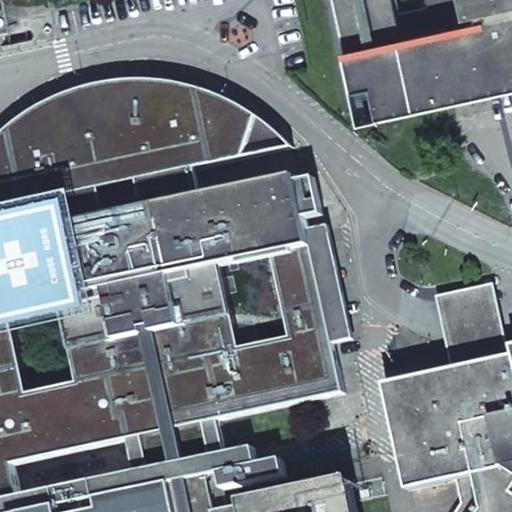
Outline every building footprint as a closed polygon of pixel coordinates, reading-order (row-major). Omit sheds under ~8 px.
[(511,0),(338,0),(348,43),(365,123),(511,90),(511,0)] [(0,213),(5,212),(51,202),(57,231),(0,243),(0,511),(55,511),(88,505),(209,478),(219,476),(222,493),(285,479),(281,462),(257,467),(253,450),(231,455),(225,422),(347,395),(336,345),(311,232),(299,178),(198,200),(192,171),(249,159),(295,149),(282,136),(265,122),(248,111),(234,103),(225,99),(205,92),(185,86),(173,84),(159,82),(140,81),(125,82),(101,86),(89,89),(71,94),(57,100),(47,105),(37,111),(19,123),(9,131),(0,139),(0,213)] [(331,227),(311,232),(336,345),(356,341),(343,285),(331,227)] [(501,363),(511,360),(511,355),(501,308),(496,286),(439,299),(444,321),(455,373),(467,371),(462,346),(495,339),(501,363)] [(511,511),(511,360),(501,363),(495,339),(462,346),(467,371),(455,373),(399,386),(422,491),(460,482),(465,506),(461,511),(511,511)] [(422,491),(399,386),(388,388),(412,493),(422,491)] [(359,511),(354,485),(227,511),(216,511),(209,478),(88,505),(89,511),(359,511)]
